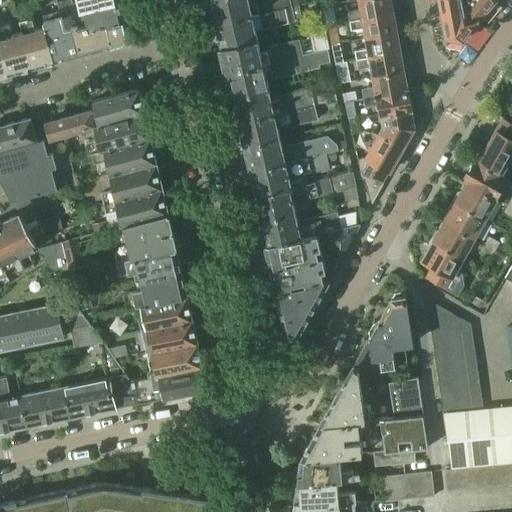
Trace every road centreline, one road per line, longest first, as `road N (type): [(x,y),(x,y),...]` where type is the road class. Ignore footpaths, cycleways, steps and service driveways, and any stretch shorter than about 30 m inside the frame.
road 1 (residential): [(248,400),(317,359),(468,87)]
road 2 (residential): [(173,44),(249,363),(248,400)]
road 3 (residential): [(248,400),(0,459)]
road 4 (residential): [(173,44),(112,70),(0,98)]
